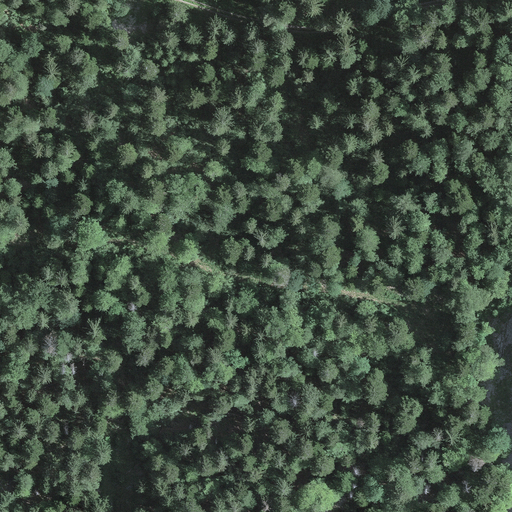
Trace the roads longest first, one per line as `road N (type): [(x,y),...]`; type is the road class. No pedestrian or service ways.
road 1 (track): [(0,240),(141,244),(228,273),(434,305),(511,301)]
road 2 (track): [(440,0),(334,30),(289,28),(181,0)]
